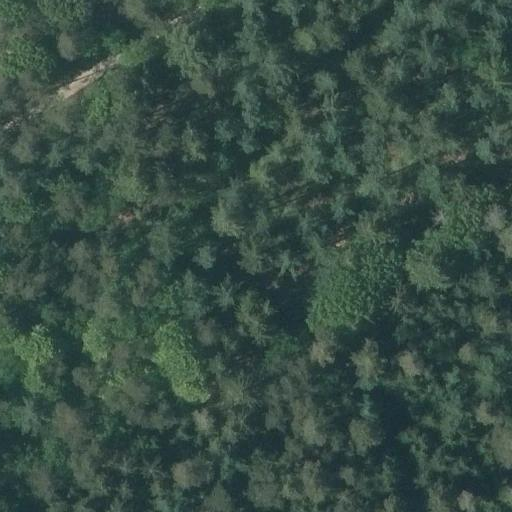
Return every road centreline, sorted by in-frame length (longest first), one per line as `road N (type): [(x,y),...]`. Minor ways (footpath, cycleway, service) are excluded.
road 1 (track): [(37,511),(511,183)]
road 2 (track): [(0,135),(204,0)]
